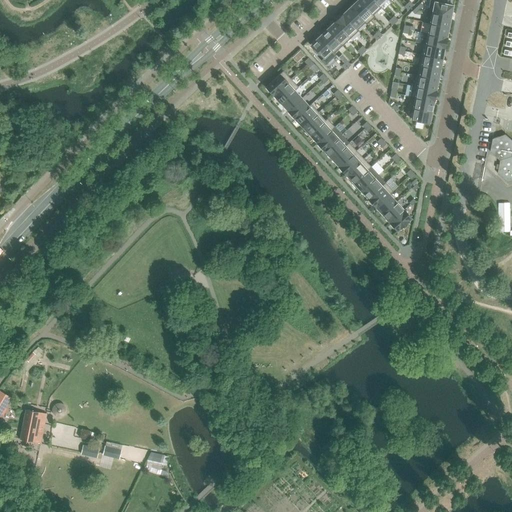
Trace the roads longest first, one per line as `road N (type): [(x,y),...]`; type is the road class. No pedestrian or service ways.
road 1 (unclassified): [(0,261),(100,149),(252,6)]
road 2 (residential): [(472,0),(438,156)]
